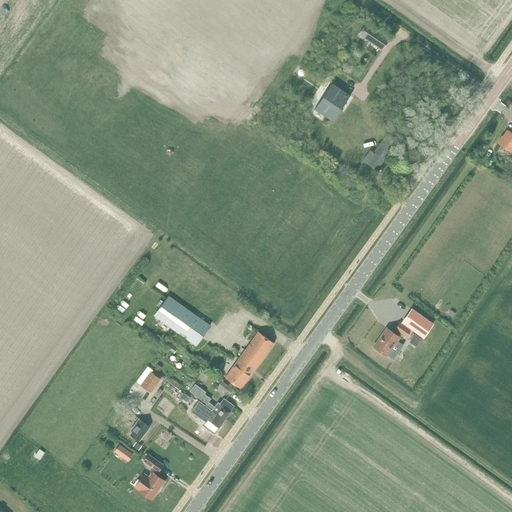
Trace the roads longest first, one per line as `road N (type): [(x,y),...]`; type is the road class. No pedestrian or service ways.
road 1 (tertiary): [(191,511),(511,71)]
road 2 (track): [(505,79),(390,0)]
